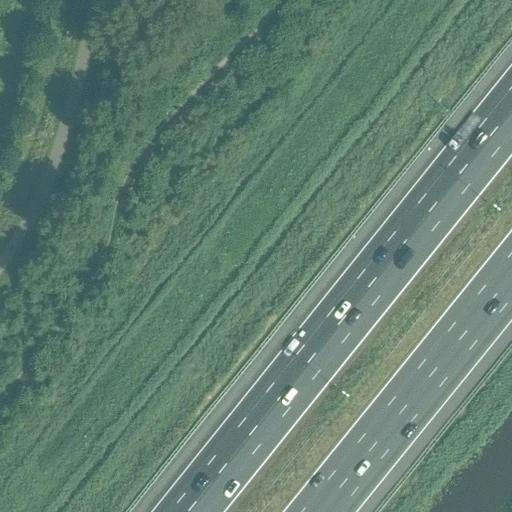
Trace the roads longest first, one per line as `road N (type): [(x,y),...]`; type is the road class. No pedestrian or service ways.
road 1 (motorway): [(511,113),(189,511)]
road 2 (unknown): [(0,392),(96,267),(123,178),(150,136),(278,0)]
road 3 (motorway): [(321,511),(511,278)]
